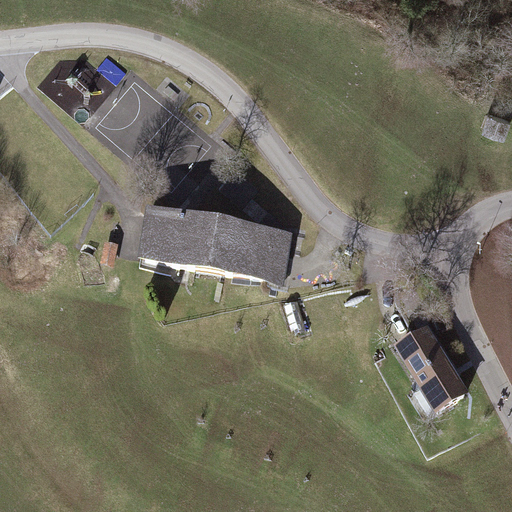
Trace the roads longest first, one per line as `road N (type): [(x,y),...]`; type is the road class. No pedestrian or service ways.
road 1 (track): [(459,256),(356,238),(320,216),(215,83),(177,53),(106,35),(0,46)]
road 2 (residential): [(511,407),(459,293),(459,256),(470,229),(511,204)]
